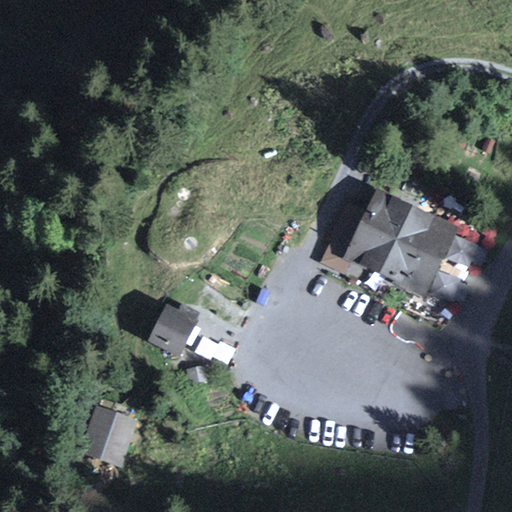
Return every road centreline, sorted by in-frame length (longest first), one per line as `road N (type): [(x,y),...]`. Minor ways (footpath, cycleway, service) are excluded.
road 1 (track): [(475,511),(479,340)]
road 2 (unclassified): [(133,0),(65,44),(0,69)]
